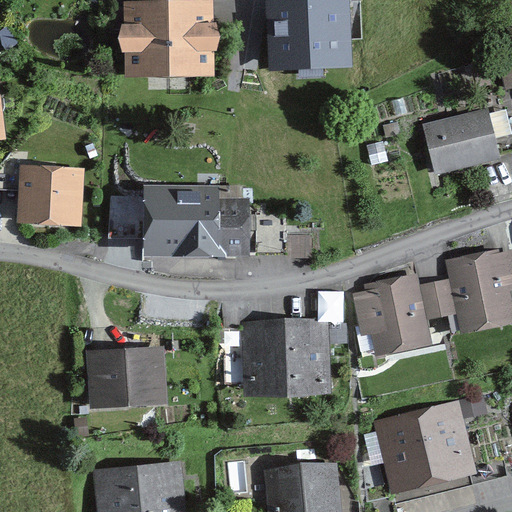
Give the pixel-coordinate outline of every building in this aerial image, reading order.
[(214,0),(124,0),(125,23),(118,36),(125,51),(125,78),(216,77),(216,52),(219,37),(215,22),(214,0)] [(343,5),(274,6),(276,63),(344,61),(343,5)] [(511,70),(499,73),(502,91),(511,89),(511,70)] [(486,110),(421,128),(435,179),(500,161),(486,110)] [(382,143),(365,148),(371,168),(388,163),(382,143)] [(83,171),(17,169),(15,227),(81,230),(83,171)] [(246,185),(216,186),(217,255),(246,255),(246,185)] [(217,255),(216,186),(139,187),(140,256),(217,255)] [(511,253),(445,264),(448,282),(454,318),(457,339),(511,330),(511,253)] [(418,287),(417,276),(359,286),(362,299),(352,301),(359,340),(368,339),(371,358),(428,349),(424,324),(418,287)] [(448,282),(418,287),(424,324),(454,318),(448,282)] [(238,322),(241,398),(331,395),(328,319),(238,322)] [(163,349),(84,353),(87,410),(165,407),(163,349)] [(371,433),(391,504),(511,470),(511,422),(505,396),(371,433)] [(260,468),(264,511),(354,511),(349,459),(260,468)] [(187,511),(183,463),(93,472),(96,511),(187,511)]
